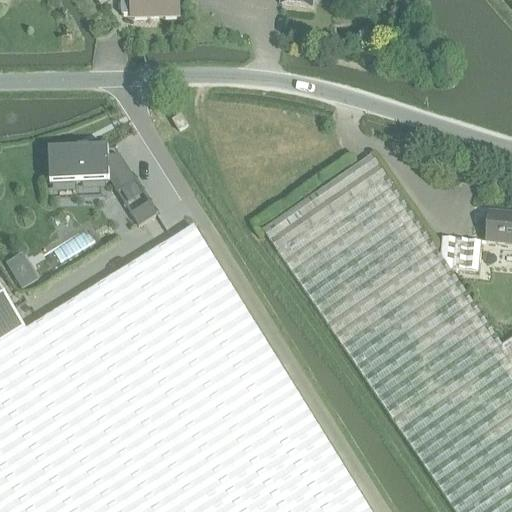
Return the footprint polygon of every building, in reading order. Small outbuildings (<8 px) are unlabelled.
[(113,0),(96,0),(102,8),(113,0)] [(131,21),(179,21),(179,0),(121,0),(121,18),(131,17),(131,21)] [(281,0),(280,10),(313,13),(314,0),(281,0)] [(180,135),(188,129),(180,119),(172,125),(180,135)] [(135,184),(136,184),(131,175),(120,158),(109,158),(108,150),(105,151),(89,151),(89,150),(78,151),(78,152),(48,153),(50,187),(110,184),(117,196),(119,195),(135,184)] [(262,232),(277,254),(386,180),(371,158),(262,232)] [(441,260),(386,180),(277,254),(453,511),(511,511),(511,340),(501,348),(450,273),(441,260)] [(132,216),(130,217),(138,230),(157,217),(149,205),(132,216)] [(511,247),(511,215),(490,213),(486,244),(511,247)] [(0,511),(368,511),(283,373),(194,230),(26,334),(0,350),(0,511)] [(443,240),(441,260),(450,273),(453,274),(478,276),(480,245),(456,242),(443,240)] [(22,293),(39,283),(23,256),(6,266),(22,293)] [(46,261),(34,268),(40,277),(51,271),(46,261)] [(0,350),(26,334),(0,291),(0,350)]
